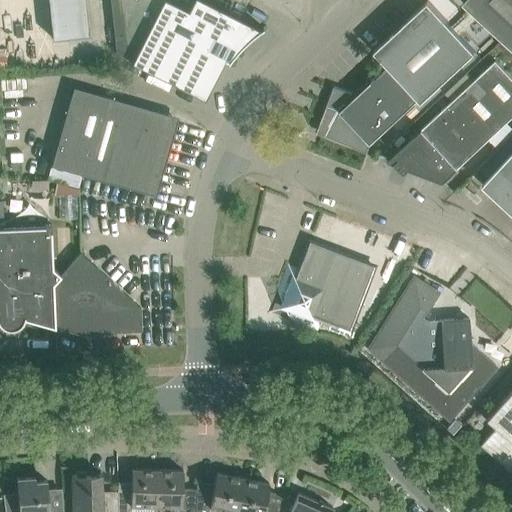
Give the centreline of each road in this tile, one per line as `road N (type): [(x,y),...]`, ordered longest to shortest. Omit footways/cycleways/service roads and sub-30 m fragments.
road 1 (residential): [(222,149),(441,223),(511,274)]
road 2 (residential): [(203,399),(200,237),(222,149)]
road 3 (tertiary): [(0,412),(203,399)]
road 4 (residential): [(203,441),(0,448)]
road 5 (tertiary): [(453,511),(354,424),(321,408)]
road 6 (residential): [(321,408),(301,459),(203,441)]
road 7 (residential): [(222,149),(319,33)]
